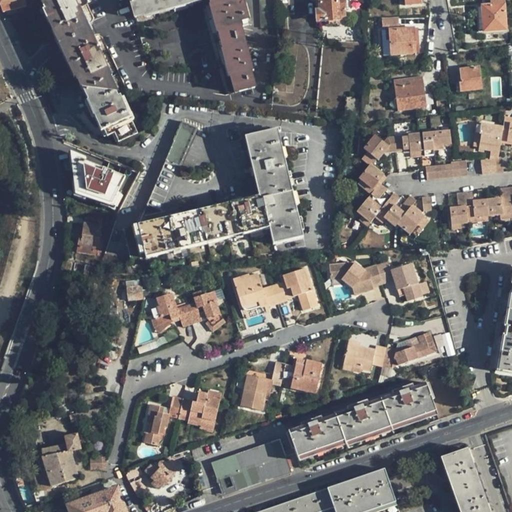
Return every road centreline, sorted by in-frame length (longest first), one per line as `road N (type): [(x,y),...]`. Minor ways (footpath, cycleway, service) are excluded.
road 1 (unknown): [(141,511),(123,459),(145,392),(394,310)]
road 2 (secondary): [(5,53),(40,132),(53,218),(49,270),(0,415)]
road 3 (residential): [(212,511),(511,411)]
road 4 (unknown): [(478,339),(508,511)]
road 5 (unknown): [(220,508),(209,466),(214,455),(287,428)]
road 6 (residential): [(511,179),(381,185)]
